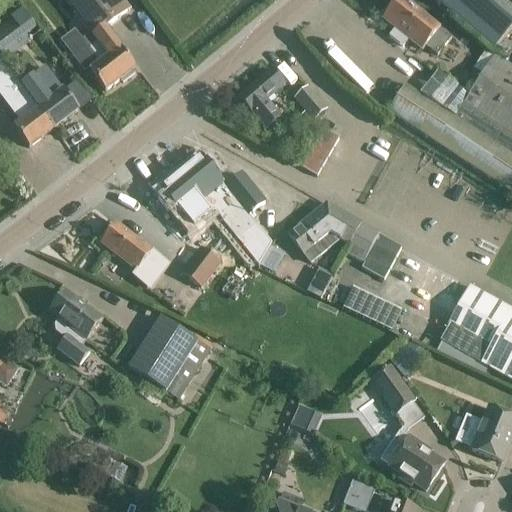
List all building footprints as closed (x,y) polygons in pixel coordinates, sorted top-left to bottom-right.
[(90,73),(93,78),(105,94),(135,71),(120,51),(121,50),(106,30),(130,12),(121,0),(64,0),(109,59),(90,73)] [(403,48),(409,40),(423,51),(425,48),(437,58),(451,40),(416,12),(401,0),(399,0),(384,20),(396,30),(390,38),(403,48)] [(432,0),(493,51),(494,51),(511,30),(511,26),(481,0),(432,0)] [(29,44),(13,22),(0,31),(0,56),(4,62),(29,44)] [(321,54),(366,95),(374,85),(329,45),(321,54)] [(0,59),(0,95),(4,101),(22,124),(14,130),(17,134),(29,150),(54,131),(38,112),(18,84),(16,82),(7,69),(8,69),(0,59)] [(404,125),(511,193),(511,70),(496,60),(470,98),(438,73),(420,96),(406,86),(388,114),(404,125)] [(30,72),(16,82),(18,84),(38,112),(54,131),(78,113),(66,97),(63,93),(51,102),(38,82),(35,79),(30,72)] [(267,133),(281,121),(275,112),(266,103),(285,87),(272,72),(239,100),(252,115),(260,124),(267,133)] [(315,121),(319,124),(326,113),(308,91),(298,101),(315,121)] [(316,177),(339,140),(320,129),(297,167),(316,177)] [(286,162),(295,168),(309,144),(300,139),(286,162)] [(200,158),(160,191),(183,218),(184,217),(194,229),(214,213),(231,233),(253,261),(272,245),(249,218),(265,205),(242,177),(226,190),(200,158)] [(311,265),(340,242),(349,248),(360,227),(333,211),(326,224),(318,214),(288,237),(311,265)] [(116,226),(100,246),(136,274),(137,272),(150,282),(165,263),(152,254),(152,253),(116,226)] [(361,269),(383,282),(401,251),(360,227),(349,248),(345,255),(363,266),(361,269)] [(181,276),(202,292),(221,266),(201,251),(181,276)] [(391,333),(401,312),(353,289),(343,310),(391,333)] [(511,312),(471,290),(464,301),(440,344),(511,383),(511,312)] [(64,293),(48,314),(59,322),(55,327),(56,334),(65,341),(57,352),(79,369),(89,356),(81,350),(102,322),(64,293)] [(197,344),(161,320),(128,371),(164,394),(178,403),(211,353),(197,344)] [(409,342),(388,362),(404,380),(428,358),(420,350),(409,342)] [(0,385),(6,390),(18,370),(5,362),(3,365),(0,362),(0,385)] [(396,417),(413,404),(390,371),(372,384),(396,417)] [(289,429),(304,435),(313,416),(298,409),(289,429)] [(501,465),(511,439),(511,419),(489,410),(472,453),(501,465)] [(409,440),(409,441),(399,434),(388,451),(398,457),(390,469),(400,477),(398,480),(411,489),(413,485),(426,494),(444,466),(420,450),(421,447),(409,440)] [(279,463),(274,475),(284,479),(289,467),(279,463)] [(363,501),(366,492),(354,487),(351,496),(363,501)] [(383,498),(371,493),(366,506),(379,510),(383,498)] [(418,511),(394,503),(390,511),(418,511)]
